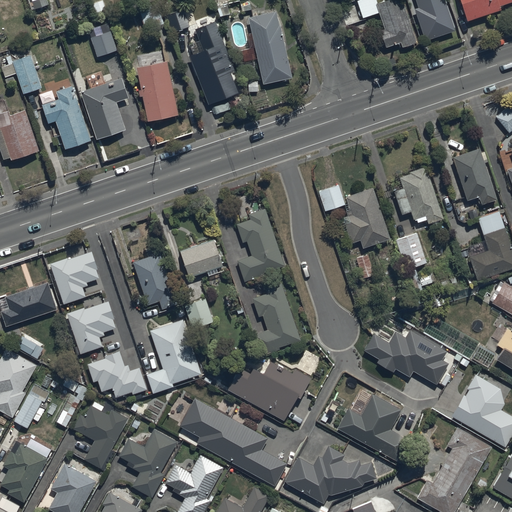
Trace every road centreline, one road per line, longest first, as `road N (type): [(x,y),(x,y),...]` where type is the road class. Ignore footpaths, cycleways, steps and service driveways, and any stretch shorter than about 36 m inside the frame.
road 1 (secondary): [(0,233),(277,139)]
road 2 (residential): [(337,331),(298,232),(294,181),(277,139)]
road 3 (secondary): [(352,113),(511,60)]
